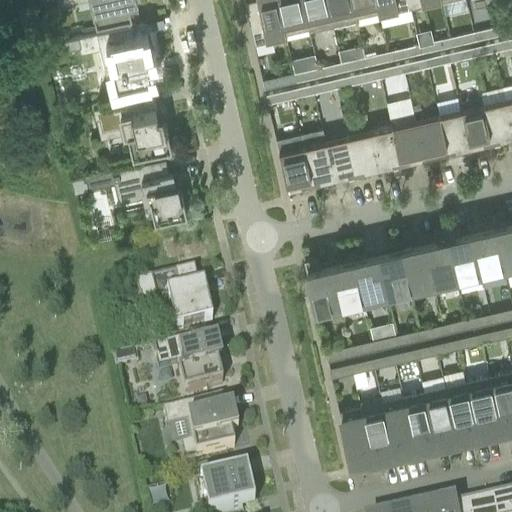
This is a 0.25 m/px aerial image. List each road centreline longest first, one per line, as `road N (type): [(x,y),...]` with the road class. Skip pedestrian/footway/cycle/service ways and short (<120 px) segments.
road 1 (residential): [(320,511),(254,241)]
road 2 (unclassified): [(254,241),(511,184)]
road 3 (residential): [(254,241),(199,0)]
road 4 (unclassified): [(328,511),(511,470)]
